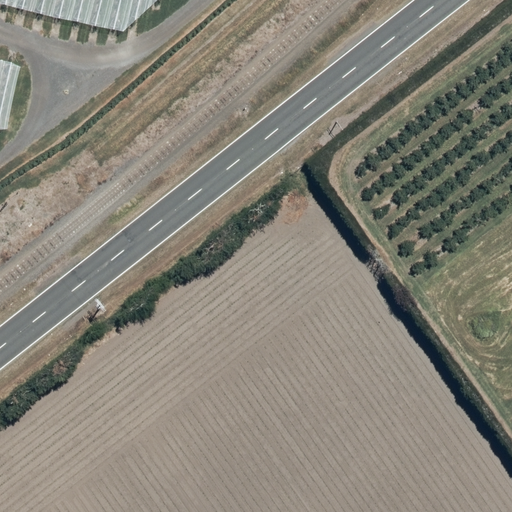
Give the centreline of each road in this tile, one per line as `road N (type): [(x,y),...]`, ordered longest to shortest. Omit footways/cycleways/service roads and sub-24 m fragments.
road 1 (tertiary): [(0,347),(440,0)]
road 2 (unknown): [(217,0),(170,33),(136,44),(79,32),(40,0)]
